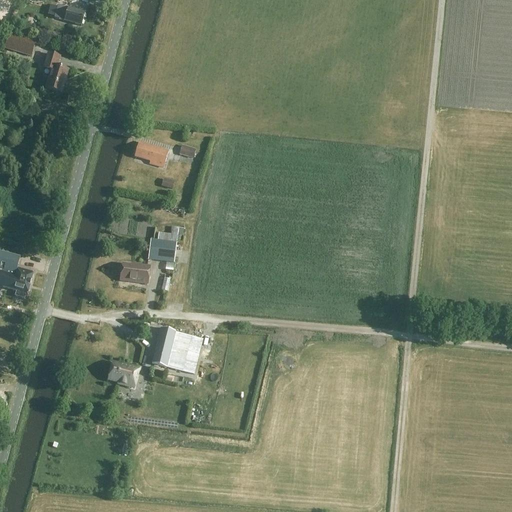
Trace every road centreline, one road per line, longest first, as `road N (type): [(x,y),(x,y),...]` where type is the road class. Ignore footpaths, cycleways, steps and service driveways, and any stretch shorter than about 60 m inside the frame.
road 1 (track): [(391,511),(441,0)]
road 2 (tertiary): [(0,463),(124,0)]
road 3 (track): [(511,345),(151,313),(75,318)]
